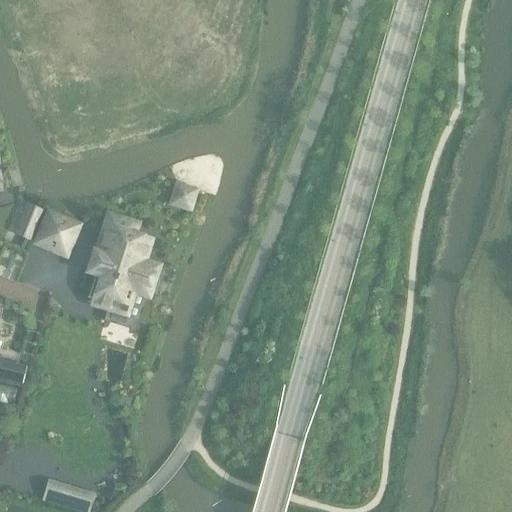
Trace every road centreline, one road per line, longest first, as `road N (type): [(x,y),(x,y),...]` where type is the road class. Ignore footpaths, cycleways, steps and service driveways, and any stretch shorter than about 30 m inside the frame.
road 1 (tertiary): [(267,511),(411,0)]
road 2 (residential): [(153,0),(143,33),(81,65),(49,65),(0,11)]
